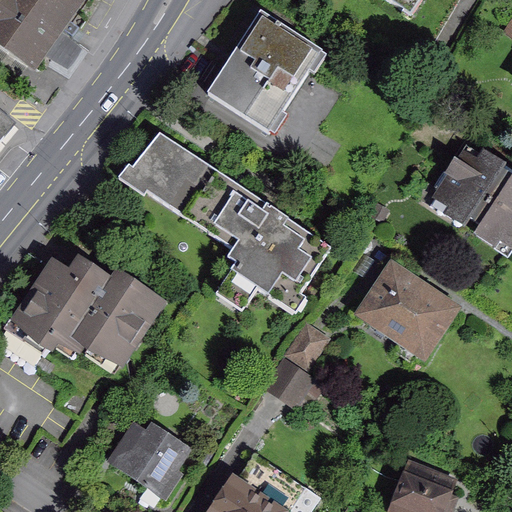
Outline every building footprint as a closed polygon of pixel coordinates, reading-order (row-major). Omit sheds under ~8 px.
[(0,0),(0,46),(32,69),(51,42),(63,25),(80,0),(0,0)] [(385,0),(404,12),(412,0),(385,0)] [(322,54),(261,14),(234,55),(208,96),(269,135),(322,54)] [(158,135),(130,177),(148,190),(146,192),(234,251),(228,260),(236,265),(221,288),(247,305),(257,289),(267,296),(272,288),(294,303),(330,251),(280,216),(285,209),(272,200),(259,191),(253,199),(158,135)] [(474,167),(462,159),(450,176),(444,172),(434,188),(440,192),(436,198),(450,208),(448,212),(468,225),(470,221),(480,228),(478,232),(498,245),(501,241),(511,248),(511,172),(504,167),(501,171),(480,157),(474,167)] [(121,361),(159,306),(130,286),(122,298),(114,293),(119,285),(111,280),(106,287),(83,272),(75,283),(54,269),(16,326),(48,347),(55,336),(76,350),(84,338),(93,344),(90,347),(106,358),(110,353),(121,361)] [(393,273),(365,314),(402,339),(393,351),(412,364),(420,351),(423,353),(450,311),(393,273)] [(316,358),(310,354),(321,336),(307,327),(288,356),(308,369),(316,358)] [(284,364),(268,388),(294,406),(310,381),(284,364)] [(136,430),(115,462),(164,494),(177,475),(172,472),(185,452),(153,431),(148,438),(136,430)] [(291,511),(306,489),(255,455),(215,511),(291,511)] [(451,483),(410,467),(406,477),(404,476),(394,502),(396,503),(392,511),(450,511),(452,509),(450,508),(454,498),(446,495),(451,483)]
